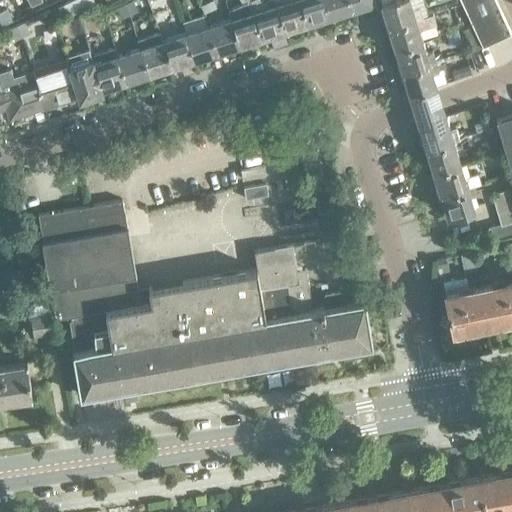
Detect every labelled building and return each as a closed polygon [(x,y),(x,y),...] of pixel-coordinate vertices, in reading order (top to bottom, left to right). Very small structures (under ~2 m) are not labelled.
[(69,14),(77,10),(72,0),(67,0),(63,2),(69,14)] [(72,0),(77,10),(95,1),(94,0),(72,0)] [(128,9),(129,14),(138,10),(133,0),(127,0),(124,2),(128,9)] [(213,0),(207,0),(200,3),(204,12),(215,6),(213,0)] [(262,37),(249,0),(242,0),(237,3),(237,4),(227,9),(230,17),(239,45),(262,37)] [(284,30),(274,0),(249,0),(262,37),(284,30)] [(274,0),(284,30),(307,23),(299,0),(274,0)] [(299,0),(307,23),(330,16),(324,0),(299,0)] [(324,0),(330,16),(353,8),(349,0),(324,0)] [(349,0),(353,8),(376,1),(375,0),(349,0)] [(428,12),(424,0),(383,0),(382,0),(381,1),(388,23),(428,12)] [(461,0),(483,45),(511,32),(496,0),(461,0)] [(122,17),(129,14),(128,9),(124,2),(116,5),(122,17)] [(0,9),(0,16),(3,23),(13,19),(7,6),(0,9)] [(419,25),(438,19),(435,10),(428,12),(388,23),(395,46),(423,38),(419,25)] [(230,17),(207,24),(216,52),(239,45),(230,17)] [(17,24),(22,35),(30,32),(25,20),(17,24)] [(14,39),(22,35),(17,24),(9,27),(14,39)] [(207,24),(185,31),(193,59),(216,52),(207,24)] [(458,28),(445,32),(451,48),(464,43),(458,28)] [(171,66),(162,39),(159,30),(137,37),(139,46),(148,73),(171,66)] [(6,31),(0,33),(0,43),(9,39),(6,31)] [(193,59),(185,31),(162,39),(171,66),(193,59)] [(437,58),(435,49),(427,51),(423,38),(395,46),(402,68),(437,58)] [(92,53),(93,57),(103,88),(125,80),(117,53),(114,46),(92,53)] [(139,46),(118,53),(117,53),(125,80),(148,73),(139,46)] [(91,58),(88,47),(64,54),(69,68),(77,96),(78,99),(104,91),(103,88),(93,57),(91,58)] [(433,71),(440,69),(437,58),(402,68),(409,92),(437,84),(433,71)] [(33,69),(45,106),(77,96),(69,68),(57,72),(54,62),(33,69)] [(45,106),(33,69),(13,75),(11,67),(0,70),(0,86),(1,90),(0,90),(0,104),(1,107),(6,105),(10,117),(45,106)] [(511,111),(495,117),(506,154),(511,173),(511,111)] [(460,137),(457,126),(450,128),(446,115),(419,123),(426,147),(453,139),(460,137)] [(461,162),(456,148),(453,139),(426,147),(433,170),(461,162)] [(479,156),(461,162),(433,170),(440,193),(486,178),(479,156)] [(264,164),(241,168),(242,178),(266,174),(264,164)] [(266,182),(244,186),(246,198),(269,194),(266,182)] [(470,194),(477,192),(474,182),(440,193),(447,216),(474,208),(470,194)] [(511,220),(511,186),(495,192),(493,195),(502,223),(511,220)] [(123,198),(93,203),(38,212),(43,239),(42,239),(55,315),(72,313),(72,315),(105,309),(141,303),(139,293),(136,274),(128,224),(127,224),(123,198)] [(105,309),(72,315),(73,317),(69,317),(74,345),(77,344),(78,348),(73,349),(81,394),(374,344),(372,331),(375,330),(374,324),(371,325),(367,298),(346,302),(342,291),(328,293),(327,305),(312,308),(311,300),(313,300),(309,274),(308,274),(308,276),(301,278),(294,242),(256,248),(259,267),(257,267),(261,286),(255,287),(259,309),(262,308),(264,316),(162,334),(112,342),(108,327),(105,309)] [(465,271),(479,269),(475,251),(462,253),(465,271)] [(261,286),(257,267),(184,280),(185,285),(154,291),(162,334),(264,316),(262,308),(259,309),(255,287),(261,286)] [(511,318),(511,279),(482,285),(490,323),(511,318)] [(151,291),(139,293),(141,303),(105,309),(108,327),(112,342),(162,334),(154,291),(153,285),(150,286),(151,291)] [(490,323),(482,285),(445,293),(453,331),(490,323)] [(29,306),(34,336),(55,333),(51,302),(29,306)] [(0,403),(32,399),(27,364),(0,367),(0,403)] [(491,511),(511,508),(511,469),(480,475),(486,511),(491,511)] [(486,511),(480,475),(444,482),(449,511),(486,511)] [(449,511),(444,482),(408,488),(412,511),(449,511)] [(412,511),(408,488),(372,495),(374,511),(412,511)] [(374,511),(372,495),(336,501),(337,511),(374,511)] [(337,511),(336,501),(300,508),(300,511),(337,511)]
